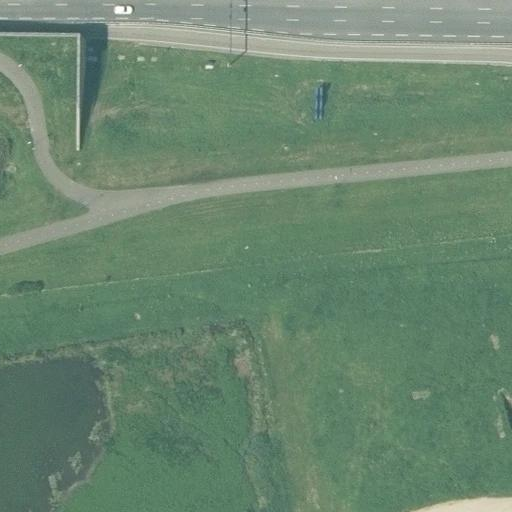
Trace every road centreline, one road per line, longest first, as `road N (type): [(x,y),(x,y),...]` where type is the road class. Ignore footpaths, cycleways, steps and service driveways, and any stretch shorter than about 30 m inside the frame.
road 1 (unclassified): [(0,246),(213,190),(511,160)]
road 2 (primary): [(0,4),(511,11)]
